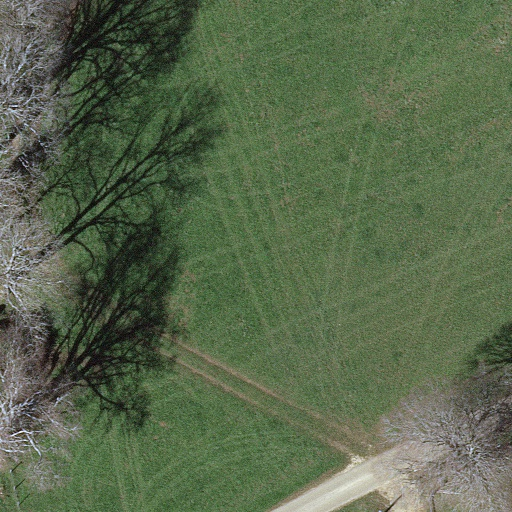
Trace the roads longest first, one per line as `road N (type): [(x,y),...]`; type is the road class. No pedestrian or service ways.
road 1 (track): [(84,511),(23,150),(27,113),(67,0)]
road 2 (unclassified): [(511,403),(305,511)]
